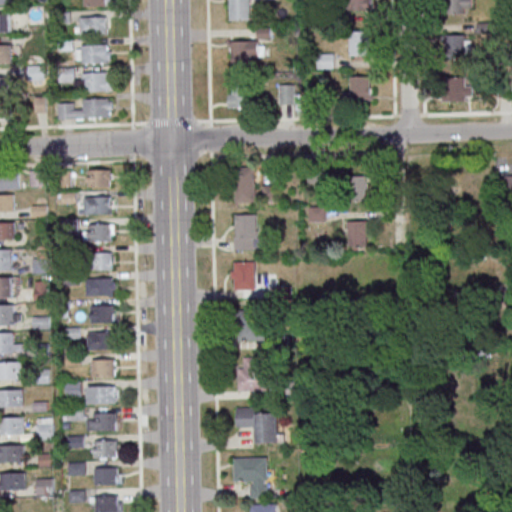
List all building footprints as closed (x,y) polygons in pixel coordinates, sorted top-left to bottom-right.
[(229,0),(249,0),(249,19),(229,19),(229,0)] [(346,0),(367,0),(368,9),(347,9),(346,0)] [(444,0),(464,0),(464,12),(444,13),(444,0)] [(12,13),(0,13),(0,32),(12,33),(12,13)] [(109,16),(81,16),(81,34),(109,34),(109,16)] [(348,30),(369,29),(370,54),(349,55),(348,30)] [(446,33),(466,33),(466,57),(446,58),(446,33)] [(231,40),(231,65),(252,65),(252,56),(262,56),(262,40),(231,40)] [(0,44),(0,62),(12,63),(12,45),(0,44)] [(78,45),(78,63),(112,63),(112,45),(78,45)] [(318,68),(336,68),(336,54),(318,54),(318,68)] [(113,90),(113,72),(77,72),(77,90),(113,90)] [(350,75),(370,74),(371,98),(351,99),(350,75)] [(446,75),(465,75),(466,99),(446,100),(446,75)] [(295,84),(280,84),(280,104),(295,104),(295,84)] [(252,107),(252,88),(229,88),(229,107),(252,107)] [(75,100),(59,100),(59,119),(114,118),(114,98),(84,99),(84,109),(75,109),(75,100)] [(234,166),(254,166),(255,201),(235,201),(234,166)] [(307,167),(325,166),(326,181),(307,182),(307,167)] [(31,169),(31,185),(47,185),(47,169),(31,169)] [(113,186),(113,169),(89,169),(89,186),(113,186)] [(0,171),(17,171),(18,188),(0,188),(0,171)] [(345,175),(365,174),(366,188),(365,188),(365,199),(347,200),(346,183),(345,183),(345,175)] [(261,185),(278,184),(278,199),(262,200),(261,185)] [(0,193),(14,193),(14,210),(0,210),(0,193)] [(84,196),(109,195),(109,212),(84,213),(84,196)] [(34,216),(46,216),(46,205),(34,205),(34,216)] [(308,206),(325,206),(325,214),(325,221),(308,220),(308,206)] [(234,213),(255,213),(256,237),(261,237),(261,246),(255,247),(255,249),(233,249),(233,235),(235,235),(234,213)] [(346,220),(367,219),(368,233),(367,233),(367,244),(349,245),(348,228),(347,228),(346,220)] [(0,220),(15,220),(16,238),(0,238),(0,220)] [(116,223),(84,223),(84,242),(116,242),(116,223)] [(0,248),(10,248),(11,269),(0,269),(0,248)] [(85,252),(110,251),(110,268),(85,269),(85,252)] [(47,273),(47,254),(34,254),(34,273),(47,273)] [(234,261),(254,260),(255,288),(234,289),(234,277),(230,278),(230,269),(234,269),(234,261)] [(0,276),(11,276),(12,296),(0,296),(0,276)] [(85,278),(110,277),(111,294),(86,295),(85,278)] [(34,281),(34,299),(48,299),(48,281),(34,281)] [(91,302),(91,322),(116,322),(116,302),(91,302)] [(0,303),(12,303),(12,324),(0,324),(0,303)] [(265,339),(264,310),(240,310),(240,339),(265,339)] [(0,331),(13,331),(13,352),(0,352),(0,331)] [(87,332),(112,331),(113,348),(88,349),(87,332)] [(242,356),(266,356),(267,389),(238,390),(237,368),(243,368),(242,356)] [(90,358),(115,358),(115,375),(90,376),(90,358)] [(0,360),(21,360),(22,377),(0,377),(0,360)] [(83,381),(67,381),(67,397),(83,397),(83,381)] [(88,385),(113,384),(113,401),(88,402),(88,385)] [(0,388),(22,388),(23,405),(0,405),(0,388)] [(235,406),(236,426),(253,426),(253,443),(279,442),(278,411),(272,411),(272,407),(257,408),(257,406),(235,406)] [(93,412),(118,412),(118,429),(93,430),(93,412)] [(0,415),(22,415),(23,433),(0,433),(0,415)] [(55,439),(55,418),(37,418),(37,439),(55,439)] [(92,440),(117,439),(117,456),(93,457),(92,440)] [(0,444),(23,444),(24,461),(0,461),(0,444)] [(233,457),(267,456),(267,479),(264,479),(264,484),(267,484),(268,496),(250,497),(249,484),(252,484),(252,480),(233,481),(233,457)] [(70,474),(86,474),(86,462),(70,462),(70,474)] [(93,467),(117,466),(117,474),(116,475),(116,483),(94,483),(93,467)] [(0,471),(24,471),(25,488),(0,489),(0,471)] [(54,494),(54,478),(37,478),(37,494),(54,494)] [(94,511),(94,496),(119,495),(120,511),(94,511)] [(249,511),(249,503),(276,503),(276,511),(249,511)]
